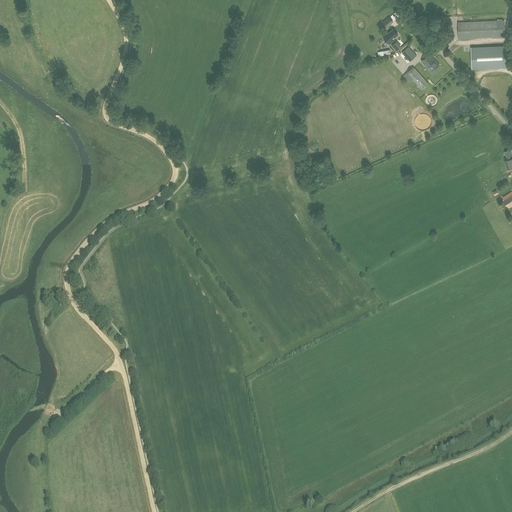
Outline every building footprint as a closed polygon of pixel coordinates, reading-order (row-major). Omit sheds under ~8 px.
[(393,22),(392,20),(389,17),(382,22),(386,26),(387,27),(393,22)] [(459,39),(498,37),(498,20),(458,22),(459,39)] [(398,34),(393,29),(388,33),(387,32),(383,36),(389,43),(394,39),(393,38),(398,34)] [(396,51),(402,46),(397,41),(391,46),(396,51)] [(507,46),(472,48),(473,68),(508,67),(507,46)] [(410,61),(416,55),(408,47),(402,52),(410,61)] [(431,72),(439,65),(429,54),(421,61),(431,72)] [(430,91),(426,86),(428,84),(413,67),(407,72),(422,89),(426,94),(430,91)] [(509,208),(511,205),(511,191),(503,198),(509,208)]
